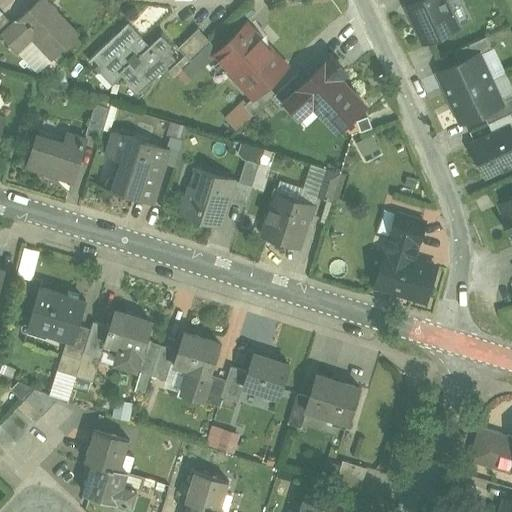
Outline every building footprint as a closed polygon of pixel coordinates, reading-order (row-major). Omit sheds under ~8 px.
[(39,0),(15,24),(2,36),(3,37),(17,52),(33,37),(54,59),(79,35),(44,0),(39,0)] [(423,0),(409,7),(426,42),(459,27),(446,0),(423,0)] [(0,14),(0,39),(3,37),(2,36),(15,24),(3,12),(0,14)] [(142,40),(129,25),(89,61),(99,72),(104,67),(113,77),(119,72),(138,94),(175,60),(166,50),(170,47),(160,36),(144,50),(138,43),(142,40)] [(246,25),(213,56),(215,57),(216,56),(233,73),(228,77),(232,81),(234,79),(252,98),(253,99),(267,85),(286,67),(266,46),(265,47),(247,27),(247,26),(246,25)] [(198,30),(177,49),(190,62),(210,43),(198,30)] [(489,36),(456,51),(461,62),(480,53),(481,55),(495,48),(489,36)] [(461,62),(440,72),(451,97),(492,78),(481,55),(480,53),(461,62)] [(364,105),(325,65),(306,83),(287,101),(287,102),(301,116),(313,104),(338,130),(364,105)] [(276,95),(275,96),(284,105),(287,102),(287,101),(306,83),(298,74),(276,95)] [(492,78),(451,97),(463,122),(484,112),(503,104),(503,102),(492,78)] [(267,85),(253,99),(252,98),(244,106),(253,116),(275,96),(276,95),(267,85)] [(511,98),(503,102),(503,104),(484,112),(490,124),(511,113),(511,98)] [(220,116),(233,130),(250,115),(237,101),(220,116)] [(110,108),(96,104),(87,134),(101,138),(110,108)] [(369,115),(357,119),(362,131),(373,127),(369,115)] [(511,128),(511,127),(473,145),(487,175),(511,163),(511,128)] [(66,144),(40,135),(30,165),(73,180),(87,139),(70,134),(66,144)] [(167,150),(115,134),(108,158),(119,161),(110,189),(100,185),(100,187),(152,203),(164,164),(168,150),(167,150)] [(363,161),(380,152),(370,134),(354,142),(363,161)] [(183,141),(170,137),(167,150),(168,150),(164,164),(176,167),(183,141)] [(260,164),(247,160),(240,183),(253,187),(260,164)] [(203,171),(197,188),(192,186),(183,213),(221,225),(225,211),(223,210),(233,179),(198,168),(197,169),(203,171)] [(341,173),(325,168),(317,196),(332,201),(341,173)] [(291,204),(275,199),(263,237),(299,248),(308,220),(310,220),(315,205),(293,198),(291,204)] [(511,198),(502,204),(508,217),(505,218),(511,232),(511,231),(511,198)] [(399,214),(390,211),(383,234),(392,237),(399,214)] [(426,222),(399,214),(392,237),(419,245),(426,222)] [(419,245),(392,237),(387,252),(414,260),(419,245)] [(19,247),(14,275),(32,278),(37,250),(19,247)] [(414,260),(387,252),(377,286),(427,302),(437,268),(414,260)] [(86,301),(41,287),(29,326),(68,338),(74,340),(79,325),(86,301)] [(153,322),(117,310),(111,327),(106,325),(97,356),(102,357),(102,358),(105,348),(121,353),(118,362),(138,368),(147,340),(153,322)] [(106,325),(94,321),(92,329),(85,352),(97,356),(106,325)] [(74,340),(68,338),(63,354),(82,360),(85,352),(92,329),(79,325),(74,340)] [(221,344),(185,332),(179,350),(175,364),(191,369),(184,392),(204,398),(205,399),(212,375),(211,374),(221,344)] [(162,345),(147,340),(138,368),(142,370),(141,372),(153,375),(162,345)] [(162,345),(153,375),(169,381),(175,364),(179,350),(162,345)] [(82,360),(77,376),(94,382),(102,357),(97,356),(85,352),(82,360)] [(291,366),(255,354),(249,372),(245,385),(281,397),(291,366)] [(249,372),(232,366),(227,380),(222,396),(240,401),(245,385),(249,372)] [(361,388),(318,374),(310,397),(306,409),(307,410),(349,423),(361,388)] [(227,380),(212,375),(205,399),(204,398),(203,401),(219,406),(222,396),(227,380)] [(58,399),(36,389),(26,398),(43,414),(58,399)] [(298,393),(289,424),(302,429),(307,410),(306,409),(310,397),(298,393)] [(43,414),(26,398),(18,407),(34,423),(43,414)] [(34,423),(18,407),(9,416),(26,432),(34,423)] [(26,432),(9,416),(0,425),(17,442),(26,432)] [(17,442),(0,425),(0,442),(8,450),(17,442)] [(203,444),(232,453),(238,433),(209,425),(203,444)] [(506,434),(480,426),(469,460),(495,468),(506,434)] [(129,440),(94,429),(85,458),(93,461),(120,469),(129,440)] [(511,435),(506,434),(495,468),(511,473),(511,435)] [(0,459),(8,450),(0,442),(0,459)] [(368,468),(344,460),(336,486),(359,494),(368,468)] [(120,469),(93,461),(83,492),(132,507),(137,489),(124,485),(128,472),(120,469)] [(230,481),(196,470),(186,500),(194,502),(221,510),(230,481)] [(166,494),(168,484),(142,479),(140,489),(166,494)] [(304,498),(300,511),(343,511),(344,511),(304,498)] [(511,511),(511,500),(506,499),(502,511),(511,511)] [(225,511),(221,510),(194,502),(190,511),(225,511)]
